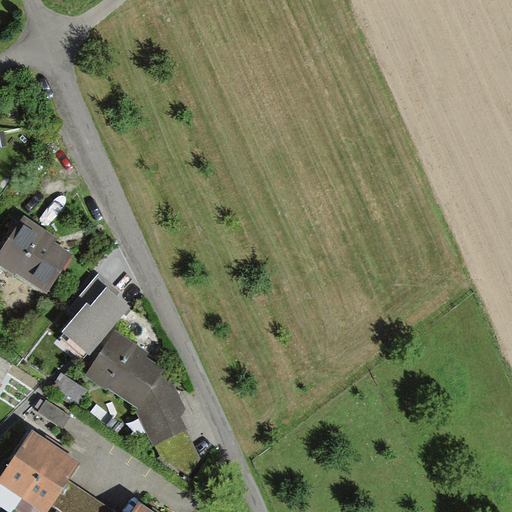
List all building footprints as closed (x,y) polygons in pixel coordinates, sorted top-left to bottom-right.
[(49,162),(38,153),(24,172),(36,180),(49,162)] [(0,213),(18,188),(10,182),(0,195),(0,213)] [(0,252),(0,259),(40,287),(63,254),(19,224),(0,252)] [(128,307),(108,290),(92,309),(89,307),(66,333),(90,352),(128,307)] [(114,331),(86,375),(134,407),(164,464),(171,462),(192,477),(203,463),(180,415),(186,407),(161,366),(147,356),(150,352),(114,331)] [(60,373),(53,385),(79,402),(87,390),(60,373)] [(61,428),(70,415),(45,398),(36,411),(61,428)] [(68,482),(81,463),(32,430),(0,478),(0,481),(47,511),(52,504),(63,511),(83,511),(93,497),(68,482)] [(155,511),(140,502),(133,511),(116,511),(93,497),(83,511),(155,511)]
